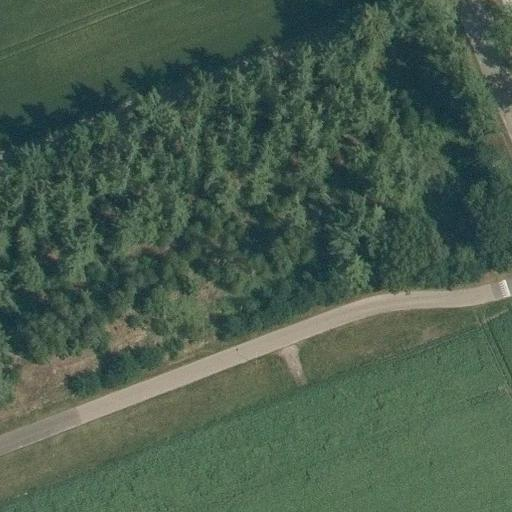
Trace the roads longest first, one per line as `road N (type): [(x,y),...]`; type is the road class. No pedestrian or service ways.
road 1 (unclassified): [(511,288),(338,316),(0,445)]
road 2 (tertiary): [(511,121),(461,0)]
